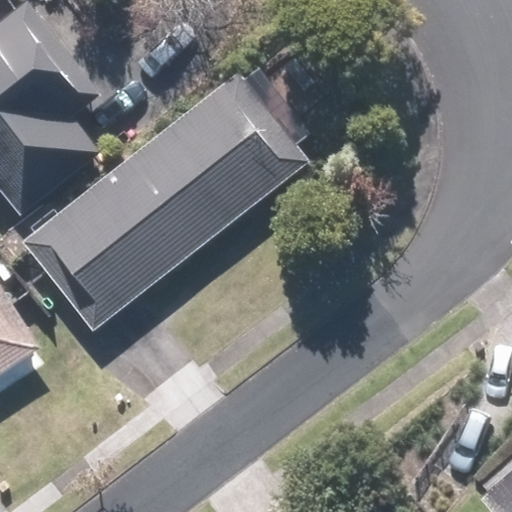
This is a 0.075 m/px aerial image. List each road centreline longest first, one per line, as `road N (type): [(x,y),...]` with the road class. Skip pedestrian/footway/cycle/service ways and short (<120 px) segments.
road 1 (residential): [(125,511),(408,292),(485,211),(511,132)]
road 2 (residential): [(511,117),(499,31),(480,0)]
